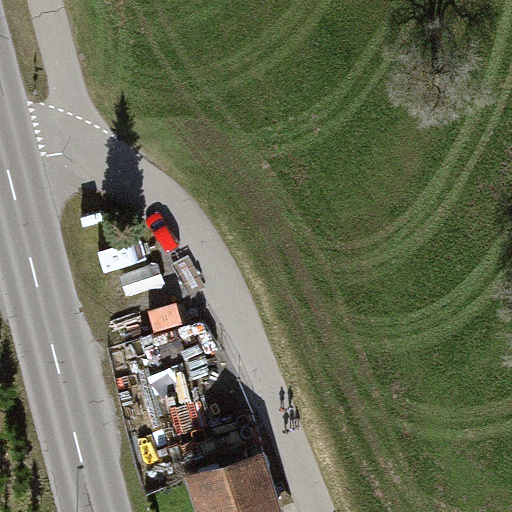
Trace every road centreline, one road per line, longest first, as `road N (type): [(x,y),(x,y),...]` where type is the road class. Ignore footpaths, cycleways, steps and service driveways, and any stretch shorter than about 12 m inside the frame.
road 1 (residential): [(6,166),(86,158),(173,213),(226,295),(316,511)]
road 2 (secondary): [(94,511),(6,166)]
